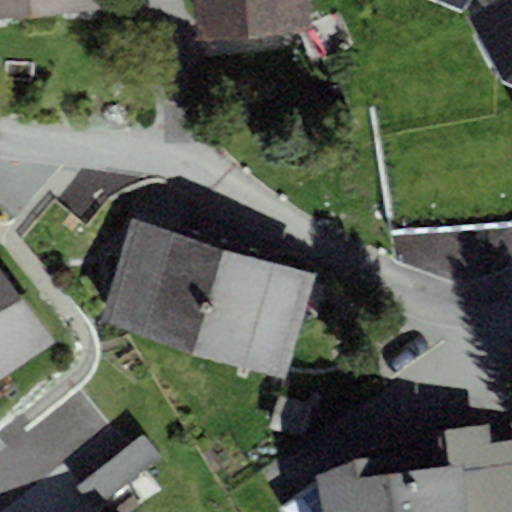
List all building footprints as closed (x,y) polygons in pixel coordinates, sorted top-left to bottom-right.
[(101,0),(0,0),(0,17),(102,7),(101,0)] [(310,0),(192,0),(196,38),(313,28),(310,0)] [(511,0),(476,0),(470,4),(504,61),(511,64),(511,0)] [(224,247),(132,219),(100,321),(192,349),(224,247)] [(316,275),(224,247),(192,349),(284,377),(316,275)] [(0,272),(0,381),(54,331),(0,272)] [(353,459),(317,476),(281,508),(283,511),(511,511),(511,440),(491,444),(490,426),(446,431),(445,448),(353,459)]
